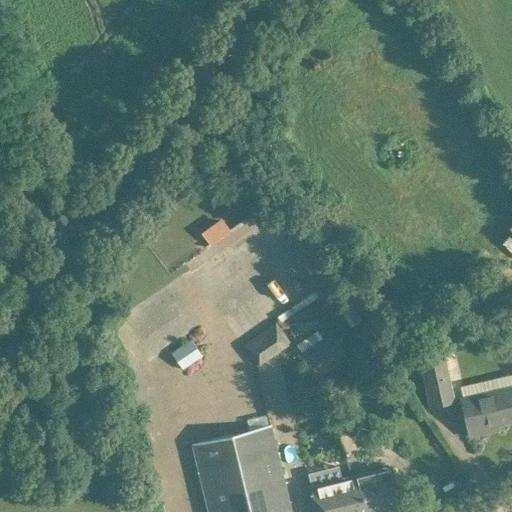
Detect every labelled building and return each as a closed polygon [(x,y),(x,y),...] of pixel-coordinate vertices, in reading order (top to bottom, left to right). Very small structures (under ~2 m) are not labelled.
[(351,229),(343,214),(319,228),(328,243),(351,229)] [(222,248),(192,271),(212,298),(243,276),(222,248)] [(349,327),(361,319),(335,278),(276,316),(279,322),(326,290),(349,327)] [(421,310),(439,304),(445,302),(440,287),(416,295),(421,310)] [(289,343),(274,322),(241,345),(255,366),(289,343)] [(347,356),(337,341),(331,332),(298,355),(315,379),(347,356)] [(191,340),(171,353),(182,369),(202,356),(191,340)] [(441,349),(417,354),(428,403),(452,397),(441,349)] [(511,382),(460,395),(465,416),(469,436),(498,429),(497,424),(511,420),(511,382)] [(332,401),(321,406),(331,427),(361,411),(353,397),(335,406),(332,401)] [(290,511),(288,502),(269,422),(191,441),(208,511),(290,511)] [(390,464),(351,473),(360,511),(371,511),(400,505),(390,464)] [(316,511),(360,511),(351,473),(340,476),(337,465),(307,473),(310,483),(309,484),(316,511)]
